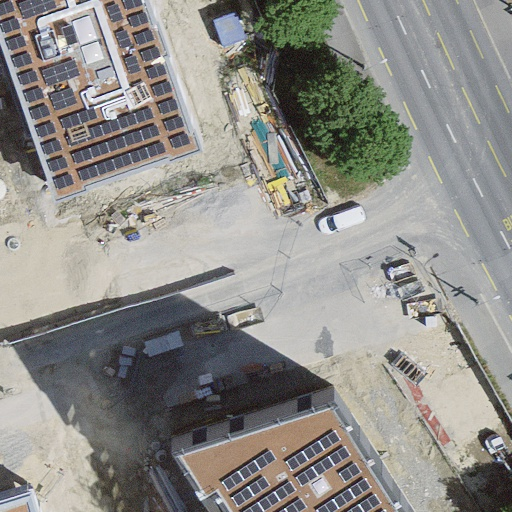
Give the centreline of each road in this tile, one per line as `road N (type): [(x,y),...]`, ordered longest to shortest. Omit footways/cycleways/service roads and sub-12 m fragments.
road 1 (residential): [(0,421),(511,253)]
road 2 (secondary): [(415,0),(464,123),(511,213)]
